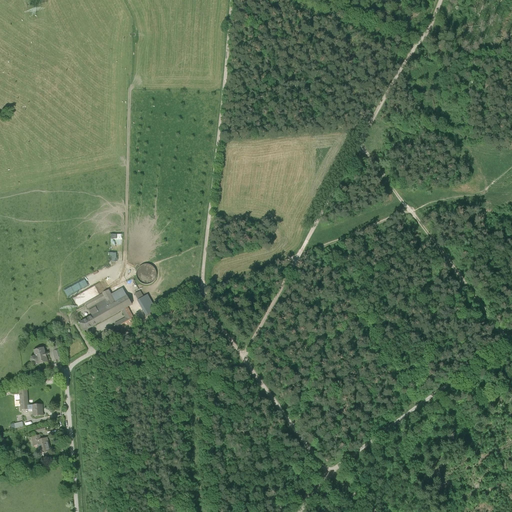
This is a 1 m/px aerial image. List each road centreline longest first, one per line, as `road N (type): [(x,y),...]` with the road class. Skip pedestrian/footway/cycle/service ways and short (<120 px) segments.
road 1 (residential): [(77,511),(66,364),(200,293)]
road 2 (track): [(200,293),(230,0)]
road 3 (track): [(360,146),(507,339)]
road 4 (track): [(511,335),(325,475)]
road 5 (track): [(376,113),(397,130),(511,153)]
